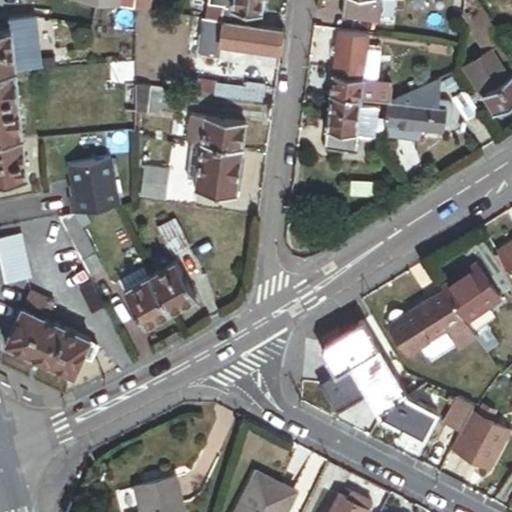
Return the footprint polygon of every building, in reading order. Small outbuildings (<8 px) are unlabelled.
[(73,0),(136,9),(136,0),(73,0)] [(153,0),(136,0),(136,9),(152,11),(153,0)] [(262,0),(223,0),(220,21),(255,26),(256,15),(261,15),(262,0)] [(375,0),(343,0),(341,18),(380,23),(383,1),(375,0)] [(466,0),(465,10),(492,54),(505,46),(490,21),(491,20),(478,0),(466,0)] [(11,31),(13,31),(16,61),(42,59),(38,18),(10,21),(11,31)] [(220,21),(204,18),(199,54),(221,57),(242,60),(280,65),(285,30),(255,26),(220,21)] [(0,72),(17,71),(16,61),(13,31),(11,31),(0,32),(0,72)] [(367,36),(338,32),(331,97),(359,101),(391,105),(394,104),(395,87),(376,86),(376,83),(362,82),(367,36)] [(491,55),(466,70),(495,117),(511,106),(511,80),(509,83),(491,55)] [(43,69),(42,59),(16,61),(17,71),(43,69)] [(189,61),(187,75),(214,79),(216,65),(189,61)] [(29,181),(17,71),(0,72),(0,194),(7,194),(8,184),(29,181)] [(194,90),(217,93),(218,81),(218,80),(196,77),(194,90)] [(216,95),(265,102),(267,85),(248,82),(248,85),(218,81),(217,93),(216,95)] [(442,103),(443,81),(426,89),(423,109),(441,111),(442,103)] [(163,106),(187,109),(189,94),(165,90),(165,88),(136,83),(136,84),(136,109),(162,113),(163,106)] [(468,123),(480,114),(463,88),(451,95),(468,123)] [(358,108),(359,101),(331,97),(325,147),(359,152),(360,138),(354,137),(354,135),(358,108)] [(452,103),(442,103),(441,111),(423,109),(391,105),(387,129),(426,132),(447,135),(448,129),(455,130),(458,111),(452,103)] [(379,111),(358,108),(354,135),(375,138),(379,111)] [(194,142),(243,149),(247,123),(194,116),(190,142),(194,142)] [(385,140),(424,145),(426,132),(387,129),(385,140)] [(243,149),(194,142),(189,179),(198,180),(197,191),(236,197),(243,149)] [(122,203),(114,158),(71,167),(76,194),(71,195),(74,212),(122,203)] [(171,169),(145,166),(141,196),(167,199),(171,169)] [(78,211),(61,215),(82,255),(84,259),(98,252),(78,211)] [(154,229),(170,256),(188,246),(172,219),(154,229)] [(19,232),(0,235),(0,265),(4,283),(29,277),(19,232)] [(511,240),(496,251),(511,275),(511,240)] [(178,260),(151,275),(170,309),(197,294),(178,260)] [(475,265),(442,289),(443,291),(463,319),(466,323),(499,299),(475,265)] [(170,309),(151,275),(125,289),(144,324),(170,309)] [(81,287),(92,310),(106,304),(95,280),(81,287)] [(463,319),(443,291),(389,324),(407,354),(419,346),(447,329),(463,319)] [(50,366),(68,374),(71,375),(79,356),(90,359),(95,347),(86,339),(86,338),(44,319),(52,301),(30,292),(22,309),(20,308),(4,345),(50,366)] [(351,366),(379,349),(362,319),(326,343),(321,352),(335,375),(351,366)] [(447,329),(455,343),(458,348),(476,337),(466,323),(463,319),(447,329)] [(432,357),(455,343),(447,329),(419,346),(425,356),(432,357)] [(368,395),(378,412),(407,395),(379,349),(351,366),(368,395)] [(337,414),(368,395),(351,366),(335,375),(320,384),(337,414)] [(436,411),(407,395),(378,412),(381,415),(422,437),(436,411)] [(443,423),(461,432),(464,426),(475,404),(457,396),(443,423)] [(479,433),(464,426),(461,432),(450,453),(465,461),(479,433)] [(264,460),(236,511),(287,511),(304,480),(264,460)] [(138,483),(144,511),(187,511),(179,474),(138,483)] [(353,493),(350,499),(371,510),(374,504),(353,493)] [(341,494),(332,511),(369,511),(371,510),(350,499),(341,494)]
